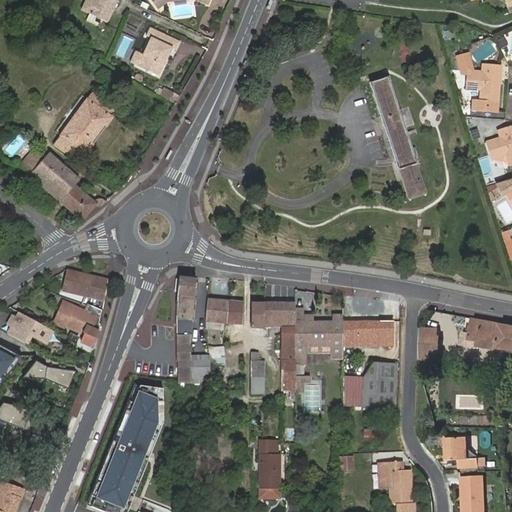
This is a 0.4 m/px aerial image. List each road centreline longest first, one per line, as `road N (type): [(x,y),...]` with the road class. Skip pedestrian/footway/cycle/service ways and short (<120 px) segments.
road 1 (secondary): [(52,511),(147,254)]
road 2 (tertiary): [(180,241),(241,266),(415,291)]
road 3 (residential): [(442,511),(438,479),(408,423),(415,291)]
road 4 (secondary): [(215,103),(167,180),(142,202)]
road 5 (secondary): [(183,218),(184,189),(215,103)]
